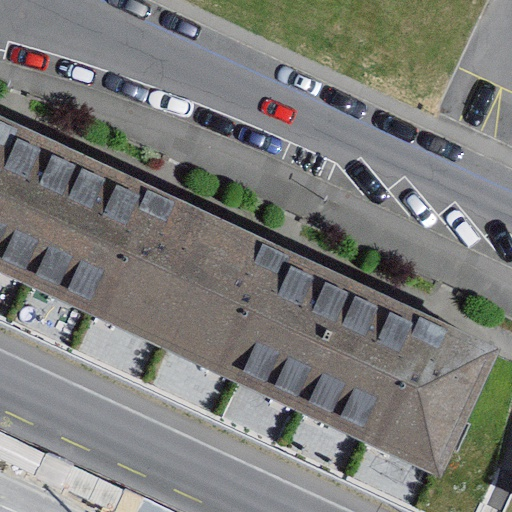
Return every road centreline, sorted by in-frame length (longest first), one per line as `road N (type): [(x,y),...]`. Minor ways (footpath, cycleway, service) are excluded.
road 1 (residential): [(511,220),(144,54),(44,0)]
road 2 (secondary): [(247,511),(0,398)]
